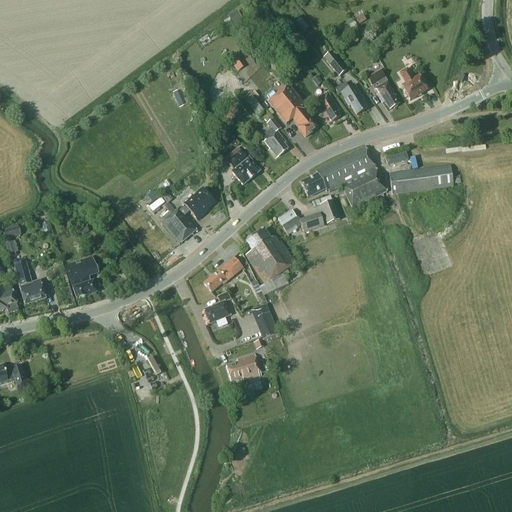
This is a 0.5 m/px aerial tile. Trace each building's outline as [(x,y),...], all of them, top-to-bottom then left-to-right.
[(363,16),(356,20),(359,25),(366,21),(363,16)] [(323,59),(339,77),(346,71),(331,52),(323,59)] [(235,58),(229,62),(237,72),(243,69),(235,58)] [(413,80),(407,69),(400,73),(406,84),(401,87),(410,101),(427,91),(418,77),(413,80)] [(385,79),(380,71),(367,79),(372,87),(377,83),(385,79)] [(312,81),(317,87),(322,83),(318,77),(312,81)] [(396,96),(385,79),(377,83),(379,87),(374,90),(382,104),(384,103),(389,111),(399,105),(394,97),(396,96)] [(349,107),(350,106),(356,116),(367,109),(362,102),(363,101),(354,85),(349,89),(346,84),(344,84),(335,89),(339,96),(341,94),(349,107)] [(280,92),(267,103),(285,125),(292,119),(298,127),(297,128),(305,138),(317,129),(309,119),(310,118),(304,110),(306,108),(288,86),(280,92)] [(184,97),(181,90),(173,94),(176,101),(184,97)] [(265,110),(251,92),(243,98),(246,103),(257,116),(265,110)] [(339,111),(327,93),(314,101),(326,120),(328,118),(331,123),(340,118),(337,113),(339,111)] [(281,129),(273,119),(266,125),(270,129),(261,136),(265,141),(264,142),(270,149),(267,151),(275,160),(288,150),(284,144),(285,143),(277,132),(281,129)] [(328,137),(314,142),(317,148),(330,143),(328,137)] [(231,142),(236,147),(240,144),(235,138),(231,142)] [(387,192),(365,147),(315,171),(317,175),(300,183),(308,199),(325,190),(326,193),(329,192),(329,193),(341,188),(352,209),(387,192)] [(247,159),(240,152),(227,163),(233,171),(231,172),(243,186),(260,172),(248,158),(247,159)] [(453,186),(450,166),(389,175),(392,195),(453,186)] [(180,245),(197,229),(186,216),(189,212),(197,221),(204,215),(203,213),(214,204),(203,190),(201,191),(200,191),(196,194),(195,196),(184,206),(185,206),(181,210),(180,208),(175,212),(168,204),(164,207),(168,211),(161,216),(165,220),(162,223),(180,245)] [(165,200),(167,204),(173,199),(170,196),(165,200)] [(319,206),(331,201),(329,197),(312,203),(314,208),(319,206)] [(153,212),(165,203),(161,198),(149,208),(153,212)] [(332,201),(331,201),(319,206),(327,225),(340,220),(332,201)] [(296,219),(291,211),(278,220),(285,232),(297,224),(298,226),(301,225),(304,234),(324,227),(319,214),(299,221),(297,218),(296,219)] [(12,238),(20,236),(19,232),(17,225),(3,229),(2,229),(3,233),(5,240),(12,238)] [(80,230),(83,236),(88,233),(85,227),(80,230)] [(270,240),(263,230),(245,242),(252,252),(245,256),(265,285),(260,288),(262,292),(260,293),(263,297),(289,284),(285,278),(290,275),(287,270),(296,264),(281,242),(278,244),(274,237),(270,240)] [(98,275),(92,258),(65,267),(76,300),(79,299),(79,300),(85,298),(85,297),(97,293),(93,282),(90,283),(89,278),(98,275)] [(243,269),(234,258),(203,284),(211,293),(222,284),(223,286),(243,269)] [(32,284),(24,259),(13,263),(20,288),(19,288),(25,306),(46,300),(40,281),(32,284)] [(262,292),(260,288),(256,281),(250,285),(257,296),(260,293),(262,292)] [(16,304),(11,286),(0,289),(0,312),(7,310),(8,315),(18,312),(16,305),(16,304)] [(209,325),(230,316),(225,302),(231,300),(228,293),(217,298),(219,304),(203,311),(209,325)] [(254,310),(266,339),(278,335),(265,305),(254,310)] [(229,336),(238,332),(236,326),(226,329),(229,336)] [(254,343),(256,350),(264,347),(261,341),(254,343)] [(261,376),(255,355),(237,361),(238,363),(226,367),(231,382),(243,379),(243,381),(261,376)] [(11,369),(11,370),(5,372),(3,367),(0,367),(0,382),(14,378),(17,388),(26,385),(20,366),(11,369)]
